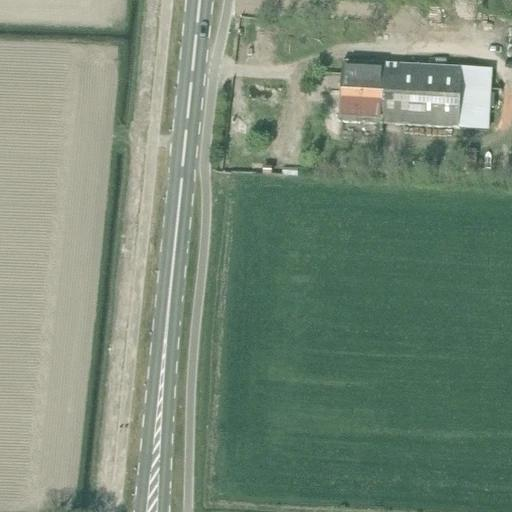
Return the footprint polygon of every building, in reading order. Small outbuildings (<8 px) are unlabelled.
[(343,62),(338,123),(378,126),(383,64),(343,62)] [(383,64),(378,126),(490,132),(491,109),(495,110),(495,96),(491,96),(493,71),(383,64)] [(258,97),(285,100),(286,88),(239,83),(237,98),(258,101),(258,97)] [(281,139),(285,100),(258,97),(258,101),(256,114),(265,115),(262,136),(281,139)] [(258,101),(237,98),(234,98),(233,103),(230,103),(229,112),(233,113),(230,134),(258,137),(258,140),(262,140),(262,136),(265,115),(256,114),(258,101)] [(224,156),(223,171),(244,172),(245,158),(224,156)]
